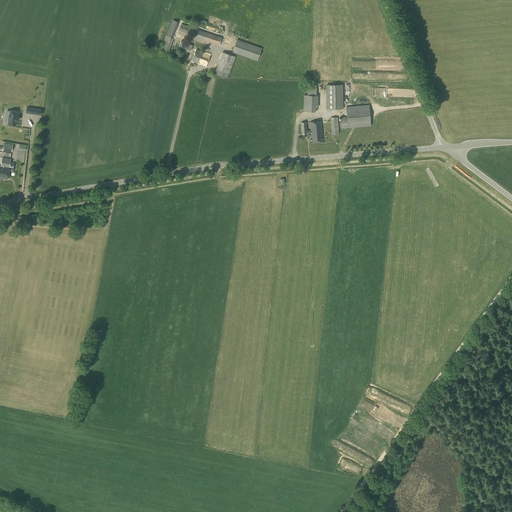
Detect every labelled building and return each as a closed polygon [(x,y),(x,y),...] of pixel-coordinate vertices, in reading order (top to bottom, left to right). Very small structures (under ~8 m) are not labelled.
[(170,52),(171,49),(170,48),(173,38),(172,38),(179,22),(173,20),(166,36),(161,49),(170,52)] [(221,46),(222,42),(220,41),(222,38),(181,24),(179,31),(196,37),(221,46)] [(257,61),(262,48),(237,39),(232,52),(257,61)] [(206,65),(209,55),(201,52),(202,52),(196,49),(192,61),(198,63),(198,62),(206,65)] [(227,78),(235,56),(222,52),(214,74),(227,78)] [(326,109),(343,109),(343,84),(326,85),(326,109)] [(316,95),(316,87),(307,87),(307,95),(304,95),(303,111),(315,112),(315,108),(318,108),(318,95),(316,95)] [(341,129),(371,126),(369,105),(346,107),(346,117),(340,117),(341,129)] [(18,112),(9,111),(8,116),(6,115),(6,119),(8,120),(7,124),(16,126),(17,120),(18,121),(18,117),(17,117),(18,112)] [(332,135),(339,134),(337,117),(330,118),(332,135)] [(322,136),(321,121),(310,122),(310,131),(307,131),(306,123),(300,123),(301,134),(307,134),(306,133),(310,133),(311,137),(312,137),(312,141),(321,141),(321,136),(322,136)] [(12,152),(13,144),(4,143),(3,151),(12,152)] [(12,168),(13,163),(10,162),(10,159),(1,158),(0,167),(0,166),(0,178),(8,179),(9,167),(12,168)]
